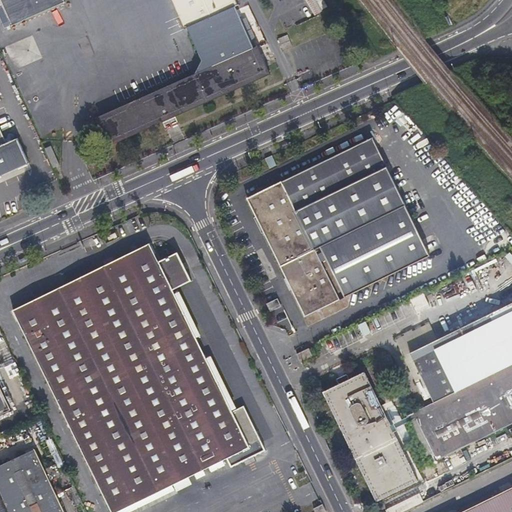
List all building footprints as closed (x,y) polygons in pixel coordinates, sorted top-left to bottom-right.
[(0,0),(0,8),(8,27),(62,3),(60,0),(0,0)] [(232,0),(167,0),(181,30),(184,29),(203,70),(93,119),(106,148),(267,75),(254,48),(250,49),(231,8),(235,6),(232,0)] [(307,0),(312,13),(325,8),(322,0),(307,0)] [(277,38),(281,49),(291,46),(287,34),(277,38)] [(14,141),(3,146),(0,138),(0,176),(26,166),(14,141)] [(420,238),(372,138),(248,199),(297,299),(420,238)] [(52,146),(45,149),(55,170),(62,167),(52,146)] [(420,238),(297,299),(306,317),(429,256),(420,238)] [(119,511),(250,448),(231,408),(249,399),(177,253),(159,262),(149,244),(13,311),(111,511),(119,511)] [(281,306),(280,303),(278,299),(267,305),(270,312),(281,306)] [(511,303),(410,353),(434,402),(438,400),(441,407),(416,419),(437,461),(511,424),(511,303)] [(340,346),(407,319),(401,306),(334,333),(340,346)] [(297,354),(299,358),(301,362),(313,356),(310,348),(297,354)] [(379,498),(397,488),(416,479),(364,374),(327,392),(379,498)] [(0,415),(11,410),(0,387),(0,415)] [(0,511),(62,511),(33,450),(0,466),(0,511)] [(511,511),(511,490),(466,511),(511,511)]
